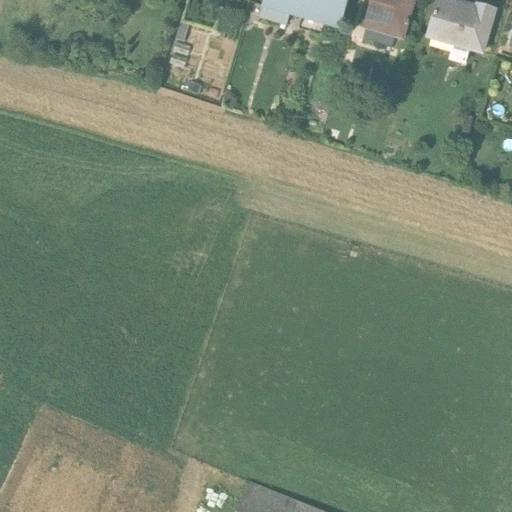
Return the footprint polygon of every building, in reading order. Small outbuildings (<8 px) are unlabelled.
[(264,0),(262,8),(301,20),(307,0),(264,0)] [(348,0),(307,0),(301,20),(340,31),(348,0)] [(372,0),(363,31),(403,43),(415,0),(372,0)] [(437,0),(425,39),(482,56),(496,10),(475,4),(474,8),(448,0),(437,0)] [(318,511),(245,484),(233,511),(318,511)]
